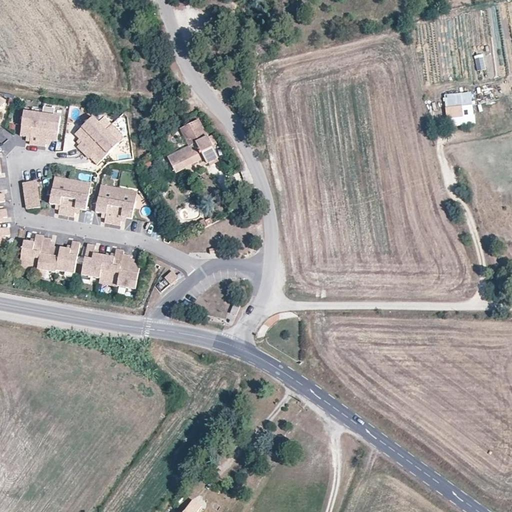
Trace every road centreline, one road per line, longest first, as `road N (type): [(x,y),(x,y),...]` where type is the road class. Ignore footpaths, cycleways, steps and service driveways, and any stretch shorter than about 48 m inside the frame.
road 1 (tertiary): [(477,511),(304,386),(230,347)]
road 2 (residential): [(268,267),(259,176),(198,88),(160,0)]
road 3 (track): [(511,306),(261,306)]
road 4 (residential): [(20,161),(15,174),(26,222),(142,244),(203,273)]
road 5 (track): [(439,139),(483,265),(479,307)]
road 6 (tertiary): [(159,331),(0,305)]
